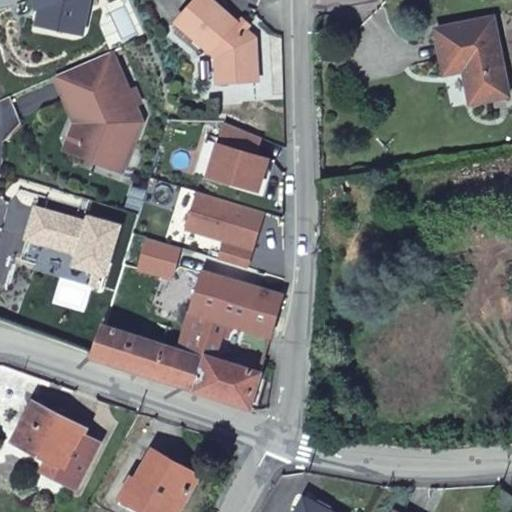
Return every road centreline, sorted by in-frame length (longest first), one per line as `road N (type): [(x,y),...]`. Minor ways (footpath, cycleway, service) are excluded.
road 1 (residential): [(278,437),(304,255),(303,0)]
road 2 (residential): [(0,341),(278,437)]
road 3 (residential): [(278,437),(367,462),(511,454)]
